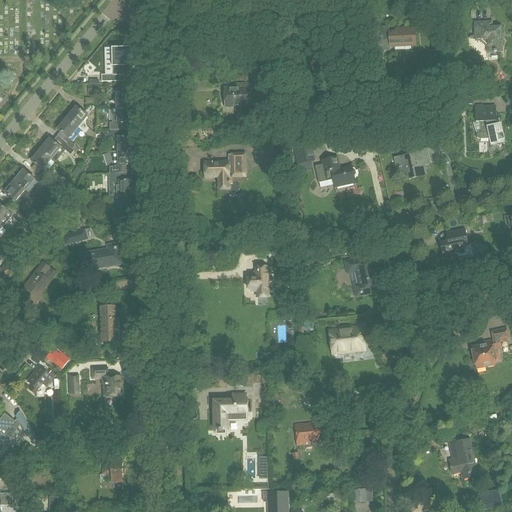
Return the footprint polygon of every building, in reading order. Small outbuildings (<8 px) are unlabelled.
[(492,22),(476,23),(476,41),(481,41),(488,47),(488,52),(503,51),(502,27),(493,27),(493,24),(492,23),(492,22)] [(415,29),(412,29),(389,30),(389,27),(382,27),(383,41),(389,41),(390,47),(412,46),(415,46),(415,29)] [(130,71),(130,79),(136,79),(136,64),(130,64),(130,53),(103,53),(103,71),(130,71)] [(237,88),(225,88),(226,107),(251,107),(250,84),(237,85),(237,88)] [(132,93),(117,94),(118,108),(132,108),(132,93)] [(473,104),(473,97),(457,97),(458,105),(473,104)] [(91,106),(86,112),(89,115),(95,109),(91,106)] [(476,107),(477,122),(482,122),(482,132),(480,132),(478,132),(477,134),(477,136),(478,138),(480,139),(491,139),(491,145),(506,142),(502,124),(497,125),(496,106),(476,107)] [(77,107),(67,118),(79,128),(86,134),(87,133),(92,137),(93,132),(90,129),(88,127),(86,123),(89,118),(88,117),(89,117),(77,107)] [(132,123),(132,108),(118,108),(112,109),(113,123),(118,123),(127,123),(132,123)] [(67,118),(58,130),(70,139),(79,128),(67,118)] [(133,152),(133,137),(125,137),(125,130),(118,130),(111,130),(111,132),(111,135),(113,135),(113,138),(115,138),(115,143),(119,143),(119,152),(133,152)] [(60,153),(59,152),(62,148),(51,139),(41,150),(56,162),(61,157),(61,155),(60,153)] [(76,146),(70,141),(67,145),(74,150),(76,152),(79,150),(76,147),(76,146)] [(312,144),(294,149),(298,165),(298,164),(300,172),(312,169),(311,162),(315,161),(314,155),(315,155),(312,144)] [(71,154),(74,150),(67,145),(64,148),(71,154)] [(275,147),(277,173),(290,172),(289,169),(291,169),(289,147),(288,147),(288,146),(275,147)] [(413,154),(404,156),(394,158),(396,168),(403,166),(405,175),(408,174),(410,180),(427,176),(424,161),(431,160),(428,149),(412,152),(413,154)] [(41,150),(32,162),(43,171),(43,170),(46,173),(54,163),(51,161),(52,159),(56,162),(41,150)] [(119,152),(110,153),(113,166),(114,174),(128,174),(127,167),(134,167),(133,152),(119,152)] [(224,162),(205,162),(205,179),(215,178),(215,177),(218,177),(219,190),(230,190),(230,184),(231,184),(231,183),(233,183),(233,179),(247,178),(246,153),(231,153),(231,155),(228,155),(228,160),(224,161),(224,162)] [(338,157),(323,161),(321,161),(322,165),(315,167),(319,183),(334,180),(336,187),(356,183),(353,167),(341,170),(338,157)] [(440,159),(440,170),(452,171),(453,160),(440,159)] [(73,160),(64,168),(70,173),(78,165),(73,160)] [(71,174),(77,178),(82,171),(77,167),(71,174)] [(24,171),(14,182),(26,191),(29,194),(38,183),(24,171)] [(112,182),(112,196),(135,196),(135,182),(128,182),(128,181),(128,174),(114,174),(110,174),(110,182),(112,182)] [(14,182),(5,193),(16,203),(26,191),(14,182)] [(62,194),(57,190),(52,186),(48,190),(57,199),(60,202),(64,197),(62,194)] [(106,201),(113,200),(120,200),(121,211),(121,219),(134,218),(133,210),(135,210),(135,196),(112,196),(106,196),(106,201)] [(0,203),(0,223),(4,226),(13,215),(9,212),(0,203)] [(38,222),(35,225),(46,234),(48,231),(38,222)] [(30,237),(37,244),(42,238),(46,234),(35,225),(31,230),(33,232),(30,237)] [(471,245),(468,245),(465,230),(448,233),(449,241),(441,243),(445,258),(458,255),(459,259),(474,256),(471,245)] [(82,270),(89,269),(113,265),(113,266),(121,265),(122,264),(123,263),(123,262),(121,247),(109,250),(109,251),(103,252),(103,251),(86,253),(86,254),(79,255),(82,270)] [(13,253),(9,258),(19,266),(24,261),(23,261),(27,256),(22,252),(19,257),(13,253)] [(364,258),(346,262),(348,269),(351,268),(352,272),(354,272),(357,285),(355,286),(357,297),(371,294),(370,288),(379,286),(377,277),(377,276),(376,276),(374,267),(366,269),(364,258)] [(10,260),(4,267),(0,271),(4,274),(2,277),(7,281),(19,267),(10,260)] [(248,279),(248,289),(252,292),(257,292),(257,298),(269,298),(268,275),(276,275),(276,276),(294,275),(293,261),(283,261),(283,265),(275,265),(275,267),(256,268),(257,275),(251,276),(248,279)] [(20,295),(34,306),(40,298),(38,297),(56,274),(48,268),(49,267),(44,264),(20,295)] [(300,266),(300,275),(309,275),(309,265),(300,266)] [(7,296),(14,286),(10,283),(3,293),(7,296)] [(489,319),(505,316),(503,306),(488,309),(489,319)] [(115,307),(100,307),(101,341),(112,340),(113,349),(121,348),(120,318),(115,318),(115,307)] [(363,327),(331,331),(334,355),(366,350),(363,327)] [(491,331),(493,341),(486,342),(486,346),(474,349),(478,369),(497,365),(494,349),(502,347),(502,343),(510,341),(507,328),(491,331)] [(296,337),(287,337),(286,352),(295,352),(296,337)] [(56,348),(48,358),(62,370),(70,360),(56,348)] [(81,362),(76,362),(71,366),(71,368),(71,369),(68,369),(64,372),(62,379),(67,381),(68,377),(69,375),(71,375),(79,374),(88,374),(88,368),(81,368),(81,362)] [(352,364),(352,372),(370,371),(370,363),(352,364)] [(34,386),(31,390),(35,394),(44,384),(47,387),(54,378),(41,367),(28,381),(34,386)] [(105,385),(105,397),(123,396),(122,377),(109,378),(108,368),(92,369),(93,376),(103,375),(104,385),(105,385)] [(68,377),(68,386),(79,386),(79,374),(71,375),(69,375),(68,377)] [(55,380),(55,391),(54,391),(55,410),(56,410),(56,415),(61,414),(61,410),(64,410),(63,391),(61,391),(60,380),(55,380)] [(212,399),(213,432),(216,432),(216,435),(226,435),(226,431),(229,431),(229,421),(247,421),(247,413),(248,413),(248,398),(247,398),(247,393),(234,393),(234,399),(212,399)] [(0,452),(0,453),(11,440),(6,436),(16,422),(5,414),(0,420),(0,452)] [(502,419),(495,420),(496,429),(503,428),(502,419)] [(36,433),(28,421),(21,425),(29,437),(36,433)] [(305,424),(295,425),(298,445),(307,444),(307,443),(316,442),(316,444),(322,443),(321,436),(319,436),(319,429),(321,429),(320,422),(309,423),(309,424),(305,425),(305,424)] [(355,433),(356,443),(373,440),(371,430),(355,433)] [(64,452),(75,453),(76,439),(65,438),(64,452)] [(459,460),(450,462),(453,474),(462,472),(463,480),(478,476),(470,440),(455,443),(459,460)] [(48,462),(52,461),(54,458),(53,455),(50,454),(47,454),(44,457),(45,461),(48,462)] [(108,474),(108,481),(124,481),(124,460),(117,460),(117,454),(103,454),(103,474),(108,474)] [(502,506),(499,491),(474,496),(478,511),(502,506)] [(263,503),(268,502),(268,511),(288,511),(288,492),(268,492),(263,492),(263,503)] [(0,493),(0,511),(1,511),(1,506),(14,506),(13,494),(0,493)]
